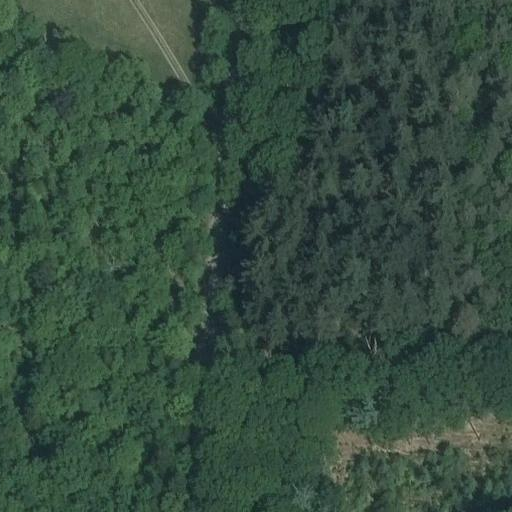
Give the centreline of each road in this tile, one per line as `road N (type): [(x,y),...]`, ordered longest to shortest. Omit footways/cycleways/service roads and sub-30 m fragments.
road 1 (track): [(0,305),(207,377),(511,381)]
road 2 (track): [(223,0),(207,377),(190,511)]
